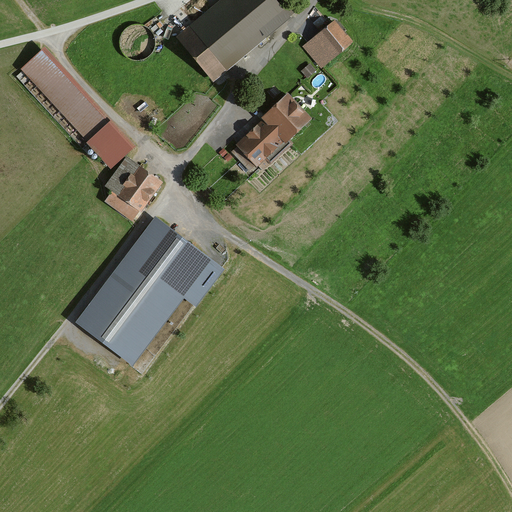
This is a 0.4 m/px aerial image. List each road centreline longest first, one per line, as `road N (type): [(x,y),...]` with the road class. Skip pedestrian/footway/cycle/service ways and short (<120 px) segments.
road 1 (track): [(313,0),(242,82),(0,408)]
road 2 (unknown): [(181,166),(109,113),(47,32)]
road 3 (residential): [(145,0),(0,44)]
